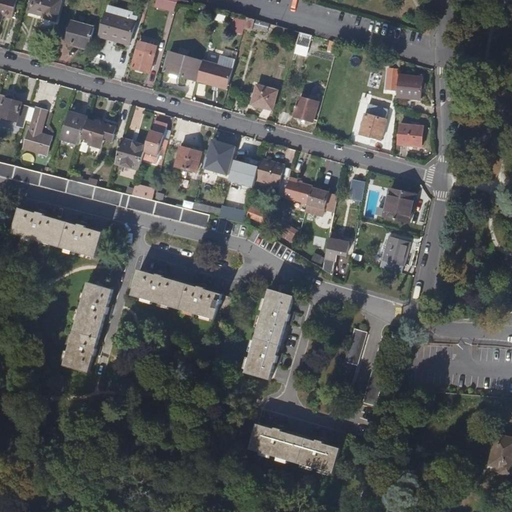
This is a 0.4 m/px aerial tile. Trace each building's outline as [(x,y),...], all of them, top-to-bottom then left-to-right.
[(17,0),(0,0),(0,19),(2,14),(12,17),(17,0)] [(62,1),(59,0),(32,0),(29,12),(43,16),(42,18),(56,22),(62,1)] [(177,0),(157,0),(156,5),(175,11),(177,3),(177,0)] [(185,0),(177,0),(177,3),(196,9),(197,3),(185,0)] [(137,20),(106,12),(99,37),(130,46),(137,20)] [(265,22),(246,17),(246,20),(244,28),(251,30),(252,28),(263,31),(265,22)] [(244,28),(246,20),(239,18),(235,31),(242,33),(244,28)] [(93,29),(72,23),(66,43),(87,49),(93,29)] [(297,42),(299,32),(271,24),(268,34),(297,42)] [(299,32),(297,42),(296,44),(308,47),(311,35),(299,32)] [(157,45),(140,41),(133,67),(150,72),(157,45)] [(335,53),(337,49),(338,43),(330,41),(328,51),(335,53)] [(203,62),(168,52),(163,71),(197,80),(203,62)] [(218,65),(233,69),(235,59),(221,55),(218,65)] [(197,80),(227,89),(233,69),(218,65),(203,61),(203,62),(197,80)] [(386,88),(397,89),(398,76),(399,68),(388,67),(386,88)] [(398,76),(397,89),(396,97),(420,99),(422,77),(398,76)] [(277,90),(258,85),(253,104),(272,109),(277,90)] [(26,120),(30,107),(30,106),(23,104),(23,103),(16,101),(18,96),(17,95),(15,94),(14,93),(11,93),(10,93),(8,95),(6,95),(0,92),(0,116),(18,121),(19,120),(26,122),(26,120)] [(318,102),(300,97),(295,116),(313,121),(318,102)] [(30,107),(26,120),(34,122),(38,109),(30,107)] [(48,112),(38,109),(34,122),(32,132),(30,131),(25,149),(49,156),(54,138),(40,134),(41,132),(43,131),(48,112)] [(81,138),(83,138),(88,120),(87,119),(87,118),(69,113),(62,138),(80,144),(81,138)] [(387,120),(366,114),(360,134),(382,141),(387,120)] [(23,132),(26,122),(19,120),(18,121),(16,130),(23,132)] [(88,120),(83,138),(91,140),(89,144),(101,148),(104,140),(113,142),(115,134),(114,134),(116,126),(108,124),(107,127),(100,125),(101,122),(94,120),(94,121),(88,120)] [(169,125),(157,121),(153,132),(150,131),(145,153),(164,158),(171,130),(167,129),(169,125)] [(423,127),(399,125),(397,145),(421,148),(423,127)] [(144,147),(122,140),(116,164),(138,170),(144,147)] [(235,146),(215,140),(211,158),(231,163),(235,146)] [(202,153),(181,147),(176,166),(197,172),(202,153)] [(255,187),(257,180),(260,166),(236,159),(231,181),(255,187)] [(278,196),(285,198),(290,177),(284,176),(286,165),(262,159),(260,166),(257,180),(280,186),(278,196)] [(206,214),(193,210),(153,200),(133,196),(131,195),(125,193),(109,189),(72,180),(52,175),(14,166),(0,162),(0,176),(207,229),(211,215),(206,214)] [(104,178),(81,172),(79,179),(102,185),(104,178)] [(285,198),(309,204),(313,188),(314,186),(298,182),(299,179),(290,177),(285,198)] [(351,180),(348,199),(362,202),(366,182),(351,180)] [(135,182),(128,181),(125,193),(131,195),(135,182)] [(330,193),(313,188),(309,204),(307,211),(324,215),(326,208),(336,211),(338,196),(330,193)] [(417,196),(390,189),(383,217),(409,224),(417,196)] [(195,203),(193,210),(206,214),(208,206),(195,203)] [(249,218),(247,217),(246,223),(254,226),(257,227),(259,222),(269,225),(274,211),(268,208),(267,210),(253,205),(249,218)] [(222,218),(246,223),(247,217),(248,214),(224,208),(222,218)] [(35,214),(20,210),(13,234),(96,258),(103,234),(89,230),(85,229),(86,227),(78,225),(78,227),(76,226),(47,218),(45,217),(46,215),(38,213),(37,215),(35,214)] [(300,231),(283,223),(280,230),(297,238),(300,231)] [(410,243),(389,237),(380,267),(401,273),(410,243)] [(353,243),(331,240),(326,270),(336,276),(339,254),(351,256),(353,243)] [(323,261),(309,253),(306,258),(320,266),(323,261)] [(154,277),(139,272),(133,297),(216,321),(218,312),(231,316),(235,300),(224,297),(209,293),(205,292),(206,289),(199,288),(198,290),(195,289),(168,281),(164,280),(165,278),(158,276),(157,277),(154,277)] [(114,291),(89,284),(65,367),(90,374),(95,357),(96,357),(98,351),(97,350),(107,315),(109,315),(110,309),(109,308),(114,291)] [(295,297),(271,290),(247,374),(271,381),(275,365),(276,363),(278,364),(280,356),(278,356),(279,353),(287,323),(288,321),(289,322),(291,315),(290,314),(291,311),(295,297)] [(367,332),(354,328),(334,393),(347,397),(367,332)] [(396,340),(382,336),(362,402),(375,406),(396,340)] [(271,429),(257,425),(250,448),(333,473),(339,449),(326,445),(322,444),(322,443),(315,441),(315,442),(312,441),(284,433),(281,432),(282,431),(275,429),(274,430),(271,429)] [(511,474),(511,438),(497,435),(490,465),(502,468),(501,473),(511,475),(511,474)]
